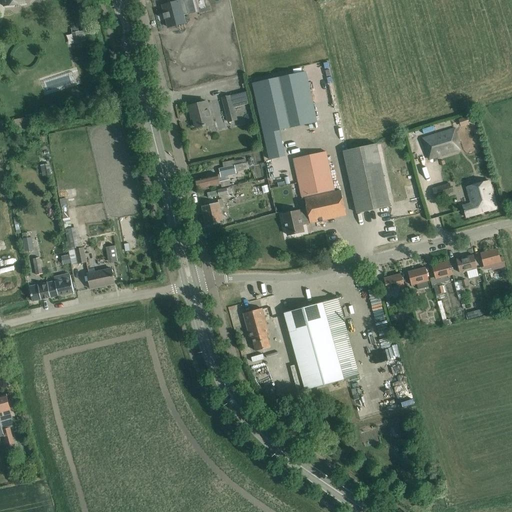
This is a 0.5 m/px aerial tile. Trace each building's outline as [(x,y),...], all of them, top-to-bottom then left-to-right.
[(173,0),(174,2),(162,5),(168,27),(185,23),(180,1),(184,0),(173,0)] [(72,27),(71,28),(72,33),(71,33),(74,44),(81,42),(81,41),(86,40),(83,30),(79,31),(77,25),(72,26),(72,27)] [(306,72),(252,84),(269,160),(271,160),(274,171),(292,167),(289,155),(285,156),(279,130),(317,121),(306,72)] [(246,92),(231,95),(234,107),(249,104),(246,92)] [(221,97),(224,110),(227,122),(237,120),(234,107),(231,95),(221,97)] [(190,115),(192,115),(196,128),(212,123),(207,102),(188,106),(190,115)] [(14,120),(17,131),(32,128),(29,116),(14,120)] [(468,117),(459,120),(461,127),(470,124),(468,117)] [(452,128),(452,126),(448,127),(449,129),(422,137),(429,160),(461,149),(459,142),(460,142),(455,127),(452,128)] [(343,151),(354,203),(357,213),(390,206),(388,196),(376,144),(343,151)] [(295,158),(292,159),(301,199),(305,198),(307,209),(310,223),(346,215),(341,191),(335,192),(326,151),(295,158)] [(220,177),(219,177),(221,187),(230,185),(227,176),(236,174),(236,172),(249,168),(247,162),(245,163),(244,159),(234,161),(235,165),(218,169),(220,177)] [(292,171),(279,174),(281,185),(295,181),(292,171)] [(216,175),(205,178),(195,180),(197,189),(218,184),(216,175)] [(463,206),(463,208),(466,217),(497,208),(489,180),(466,187),(471,203),(463,206)] [(449,183),(431,188),(434,198),(452,193),(449,183)] [(232,196),(230,187),(207,193),(208,199),(228,194),(228,197),(232,196)] [(217,202),(211,204),(201,206),(206,226),(222,223),(219,209),(224,207),(222,199),(217,200),(217,202)] [(60,206),(69,250),(81,247),(77,227),(71,228),(67,205),(60,206)] [(283,214),(287,235),(304,231),(302,225),(310,223),(307,209),(283,214)] [(33,249),(31,237),(21,239),(23,251),(33,249)] [(108,247),(105,247),(108,263),(111,262),(117,261),(115,246),(114,242),(108,243),(108,247)] [(83,247),(68,251),(71,265),(87,262),(83,247)] [(480,253),(483,263),(484,267),(501,263),(497,249),(480,253)] [(456,259),(459,269),(460,273),(477,269),(473,255),(456,259)] [(64,257),(54,259),(55,266),(66,264),(64,257)] [(32,259),(36,275),(42,273),(39,258),(32,259)] [(432,266),(435,277),(430,278),(432,285),(449,280),(448,276),(453,275),(449,261),(432,266)] [(408,272),(410,282),(411,285),(429,281),(428,277),(425,267),(408,272)] [(95,272),(87,274),(90,289),(114,284),(112,272),(111,269),(95,272)] [(493,272),(485,274),(488,282),(495,280),(493,272)] [(47,283),(29,287),(32,301),(50,297),(74,292),(70,275),(70,273),(53,276),(54,281),(47,283)] [(401,274),(384,278),(386,288),(387,292),(402,288),(405,287),(404,283),(401,274)] [(338,298),(323,302),(344,379),(359,375),(338,298)] [(394,298),(388,299),(389,301),(386,302),(390,316),(398,314),(397,311),(400,310),(397,300),(394,301),(394,298)] [(422,306),(420,300),(414,301),(415,308),(422,306)] [(323,302),(284,313),(305,390),(344,379),(323,302)] [(252,338),(256,351),(270,347),(267,334),(269,333),(262,308),(243,313),(250,338),(252,338)] [(0,407),(1,412),(0,412),(0,421),(13,418),(10,410),(11,410),(6,394),(0,396),(0,402),(0,404),(0,403),(0,407)] [(4,436),(7,447),(9,455),(17,453),(11,434),(4,436)]
